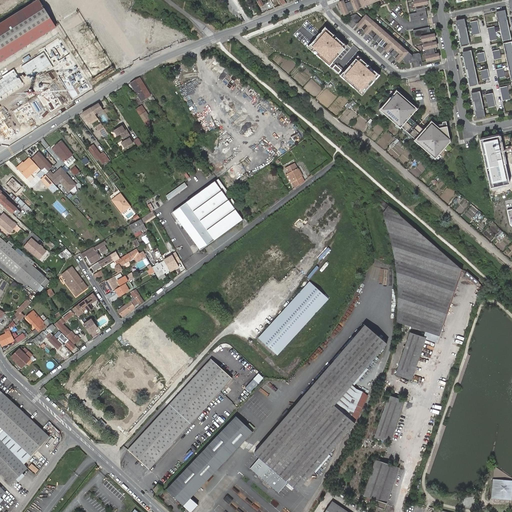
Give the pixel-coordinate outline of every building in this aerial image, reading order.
[(0,60),(54,26),(50,20),(51,19),(42,6),(41,6),(37,0),(36,0),(0,23),(0,60)] [(341,0),(337,2),(343,16),(385,0),(341,0)] [(430,6),(428,0),(412,0),(415,10),(416,9),(417,12),(410,14),(411,21),(427,18),(424,7),(430,6)] [(511,39),(505,10),(496,12),(503,41),(511,39)] [(356,23),(361,19),(355,13),(350,18),(356,23)] [(356,26),(399,64),(403,60),(409,53),(409,52),(366,14),(356,26)] [(347,23),(353,27),(356,23),(350,19),(347,23)] [(465,19),(456,21),(462,47),(470,45),(465,19)] [(478,20),(471,22),(473,35),(480,34),(478,20)] [(434,26),(413,31),(415,38),(421,37),(427,63),(441,60),(434,26)] [(349,47),(327,27),(308,47),(330,67),(349,47)] [(495,27),(487,28),(490,41),(497,40),(495,27)] [(511,41),(511,42),(503,43),(511,81),(511,80),(511,41)] [(500,50),(492,51),(494,60),(502,59),(500,50)] [(471,51),(463,52),(470,87),(478,85),(471,51)] [(485,52),(477,54),(479,62),(486,61),(485,52)] [(412,55),(409,53),(403,60),(407,64),(414,62),(413,61),(422,60),(420,53),(413,54),(412,55)] [(380,75),(358,55),(340,75),(362,95),(380,75)] [(49,73),(26,86),(39,109),(75,89),(57,56),(44,63),(49,73)] [(35,62),(12,75),(19,87),(42,73),(35,62)] [(504,68),(496,70),(498,78),(506,77),(504,68)] [(488,69),(481,71),(483,79),(490,78),(488,69)] [(151,96),(140,78),(135,81),(130,84),(142,101),(151,96)] [(508,86),(500,87),(503,101),(510,99),(508,86)] [(417,109),(397,91),(380,110),(400,128),(402,127),(416,139),(415,140),(435,158),(451,141),(447,127),(440,128),(432,121),(424,130),(410,117),(417,109)] [(480,91),(471,93),(477,118),(485,117),(480,91)] [(494,93),(486,94),(489,108),(496,106),(494,93)] [(99,104),(91,108),(95,114),(103,110),(99,104)] [(0,128),(12,122),(7,113),(5,114),(0,105),(0,128)] [(143,106),(137,110),(142,118),(148,115),(143,106)] [(95,114),(91,108),(82,114),(86,120),(87,120),(90,124),(98,119),(97,118),(95,114)] [(148,115),(142,118),(148,127),(153,124),(148,115)] [(107,131),(102,124),(96,127),(101,135),(107,131)] [(123,125),(114,131),(117,135),(120,133),(124,140),(121,142),(125,148),(134,142),(123,125)] [(376,125),(372,131),(380,136),(384,129),(376,125)] [(499,136),(480,140),(490,188),(510,184),(499,136)] [(74,156),(61,140),(51,148),(57,155),(57,154),(66,165),(68,168),(76,161),(73,156),(74,156)] [(94,145),(88,149),(97,159),(98,158),(102,163),(105,161),(106,163),(110,160),(103,152),(101,154),(94,145)] [(53,167),(39,153),(33,159),(42,169),(45,167),(49,171),(53,167)] [(39,167),(30,158),(24,164),(25,165),(20,170),(26,178),(39,167)] [(285,169),(288,174),(297,169),(294,164),(285,169)] [(66,165),(62,168),(66,173),(70,170),(68,168),(66,165)] [(114,184),(120,179),(109,165),(103,170),(114,184)] [(75,166),(70,170),(75,175),(79,171),(75,166)] [(57,185),(60,182),(69,192),(77,185),(66,173),(62,168),(61,167),(53,174),(50,171),(47,174),(57,185)] [(264,177),(270,172),(267,168),(260,173),(264,177)] [(287,175),(295,188),(298,185),(299,186),(304,182),(297,169),(288,174),(287,175)] [(248,182),(255,194),(251,196),(254,201),(271,191),(261,174),(248,182)] [(49,179),(46,175),(41,179),(49,188),(54,183),(49,179)] [(20,191),(23,187),(14,178),(10,181),(20,191)] [(218,179),(172,212),(201,250),(242,220),(221,190),(224,187),(218,179)] [(12,190),(16,195),(16,194),(20,191),(10,181),(9,183),(6,185),(12,190)] [(54,183),(49,188),(53,192),(58,188),(54,183)] [(168,199),(187,187),(185,184),(166,195),(168,199)] [(0,190),(0,203),(10,213),(16,207),(5,197),(6,196),(0,190)] [(132,206),(121,192),(111,199),(122,213),(132,206)] [(19,204),(21,201),(17,197),(16,198),(11,193),(9,195),(17,202),(19,204)] [(19,204),(28,212),(30,209),(21,201),(19,204)] [(423,337),(426,338),(438,342),(461,271),(391,208),(386,211),(397,243),(398,247),(404,281),(405,292),(406,305),(405,326),(425,333),(423,337)] [(152,211),(141,218),(144,223),(155,216),(152,211)] [(0,215),(0,224),(10,234),(17,226),(14,223),(13,223),(3,214),(1,217),(0,215)] [(141,219),(129,225),(134,234),(135,234),(137,232),(140,231),(145,228),(141,219)] [(146,235),(141,237),(144,244),(149,242),(146,235)] [(6,244),(0,238),(0,261),(15,275),(18,272),(37,289),(46,279),(31,266),(21,257),(11,248),(6,244)] [(46,252),(31,239),(24,247),(38,260),(46,252)] [(84,252),(80,253),(83,258),(87,256),(91,263),(100,258),(96,251),(100,248),(105,245),(103,242),(92,248),(84,252)] [(119,259),(110,264),(112,267),(115,268),(118,273),(123,270),(120,266),(124,263),(128,261),(135,257),(138,261),(146,256),(143,251),(138,253),(136,250),(135,248),(119,259)] [(98,262),(91,266),(94,270),(105,264),(106,266),(110,264),(119,259),(115,252),(98,262)] [(171,255),(163,259),(164,260),(169,270),(170,271),(178,267),(177,266),(176,263),(180,260),(175,252),(171,254),(171,255)] [(24,253),(21,257),(31,266),(34,263),(24,253)] [(157,275),(159,280),(165,277),(164,273),(169,270),(164,260),(152,267),(157,275)] [(67,278),(74,273),(71,269),(64,274),(67,278)] [(35,292),(37,289),(18,272),(15,275),(35,292)] [(475,285),(479,282),(467,272),(464,275),(475,285)] [(76,274),(74,273),(67,278),(69,280),(67,282),(65,283),(75,296),(86,287),(76,274)] [(114,277),(106,282),(111,291),(131,278),(129,273),(123,277),(120,273),(115,277),(114,277)] [(49,281),(46,279),(37,289),(40,291),(49,281)] [(125,283),(115,289),(119,296),(133,288),(129,281),(125,283)] [(313,285),(309,281),(258,337),(262,341),(313,285)] [(324,295),(313,285),(262,341),(274,351),(324,295)] [(49,297),(54,295),(50,288),(46,291),(49,297)] [(143,301),(135,289),(131,292),(134,297),(135,296),(136,298),(131,302),(130,302),(118,311),(121,315),(138,303),(139,304),(143,301)] [(97,299),(92,293),(88,296),(89,297),(72,309),(76,316),(83,311),(91,305),(91,304),(97,299)] [(328,299),(324,295),(274,351),(278,354),(328,299)] [(28,303),(29,302),(27,299),(16,310),(18,311),(19,313),(24,307),(28,303)] [(83,311),(84,312),(85,313),(99,303),(97,299),(91,304),(91,305),(83,311)] [(26,317),(36,328),(39,332),(47,325),(34,311),(26,317)] [(63,317),(55,324),(66,336),(69,339),(71,338),(74,335),(71,331),(70,332),(62,324),(74,314),(71,311),(63,318),(63,317)] [(80,315),(77,317),(83,325),(86,323),(80,315)] [(20,321),(16,317),(8,325),(9,326),(11,330),(20,321)] [(26,317),(24,319),(34,330),(36,328),(26,317)] [(89,334),(97,329),(90,320),(86,323),(83,325),(89,334)] [(52,324),(47,328),(50,332),(56,327),(52,324)] [(297,490),(327,454),(353,424),(367,395),(355,388),(351,385),(386,344),(364,325),(356,334),(353,331),(324,365),(328,368),(254,453),(259,457),(250,468),(278,492),(287,482),(297,490)] [(5,334),(0,336),(0,341),(3,348),(14,341),(9,330),(10,329),(9,327),(4,331),(5,334)] [(43,331),(33,339),(38,344),(46,337),(57,349),(61,345),(52,336),(53,336),(49,332),(49,331),(47,329),(44,332),(43,331)] [(24,332),(15,338),(17,342),(26,334),(24,332)] [(62,333),(58,336),(59,337),(58,339),(64,345),(65,344),(71,350),(75,346),(69,340),(68,340),(65,337),(62,333)] [(412,381),(426,338),(423,337),(410,333),(396,376),(412,381)] [(21,348),(17,351),(11,357),(21,367),(32,355),(24,348),(22,349),(21,348)] [(17,351),(15,349),(9,354),(11,357),(17,351)] [(247,375),(253,369),(239,355),(233,362),(247,375)] [(233,378),(212,359),(128,450),(134,456),(138,459),(149,470),(154,465),(233,378)] [(0,427),(6,433),(2,435),(5,438),(8,435),(19,422),(25,416),(0,392),(0,427)] [(401,400),(388,396),(377,439),(390,442),(401,400)] [(251,431),(234,415),(166,489),(191,511),(198,503),(191,497),(251,431)] [(5,438),(27,462),(31,457),(49,438),(25,416),(19,422),(8,435),(5,438)] [(5,438),(2,435),(0,435),(0,473),(11,485),(27,469),(23,466),(27,462),(5,438)] [(396,467),(377,461),(365,496),(374,499),(372,505),(384,509),(386,504),(384,503),(396,467)] [(511,500),(511,480),(493,479),(491,499),(511,500)] [(345,511),(332,503),(326,511),(345,511)]
